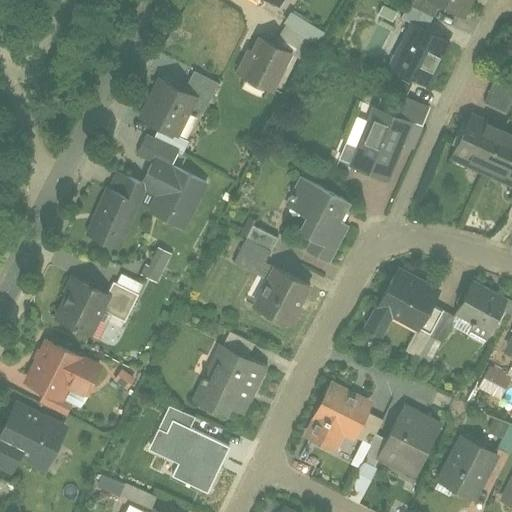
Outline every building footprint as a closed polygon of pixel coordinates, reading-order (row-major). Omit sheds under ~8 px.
[(452,27),(464,0),(421,0),(416,11),(452,27)] [(313,48),(320,24),(284,14),(277,37),(313,48)] [(426,88),(447,43),(407,25),(386,70),(426,88)] [(292,51),(254,34),(235,77),(272,94),(292,51)] [(195,95),(155,75),(134,116),(174,136),(195,95)] [(410,123),(366,105),(341,163),(386,182),(410,123)] [(475,118),(456,160),(489,175),(508,133),(475,118)] [(511,135),(508,133),(489,175),(511,185),(511,135)] [(122,251),(148,188),(163,195),(153,217),(188,233),(210,185),(152,158),(139,184),(114,174),(88,237),(122,251)] [(350,204),(301,178),(284,211),(299,218),(291,233),(311,244),(306,254),(330,266),(351,226),(341,220),(350,204)] [(258,274),(275,236),(248,223),(231,262),(258,274)] [(152,245),(140,275),(158,281),(169,251),(152,245)] [(310,284),(269,264),(248,307),(289,327),(310,284)] [(69,273),(47,319),(112,351),(143,287),(121,276),(112,294),(69,273)] [(434,299),(391,276),(361,333),(381,344),(395,318),(418,330),(434,299)] [(489,336),(506,299),(469,282),(452,319),(489,336)] [(93,363),(42,337),(19,384),(71,409),(93,363)] [(269,367),(220,342),(195,390),(244,415),(269,367)] [(498,397),(509,377),(487,365),(476,385),(498,397)] [(355,438),(372,401),(327,380),(300,437),(328,450),(338,430),(355,438)] [(0,394),(0,454),(2,450),(48,470),(68,426),(34,410),(0,394)] [(209,497),(231,449),(191,431),(196,421),(169,409),(149,453),(179,467),(173,480),(209,497)] [(435,432),(394,412),(374,454),(415,473),(435,432)] [(485,431),(499,436),(494,447),(509,453),(511,445),(511,424),(491,416),(485,431)] [(493,452),(455,434),(432,480),(470,499),(493,452)] [(511,476),(498,500),(511,507),(511,476)] [(295,511),(273,503),(269,511),(295,511)]
